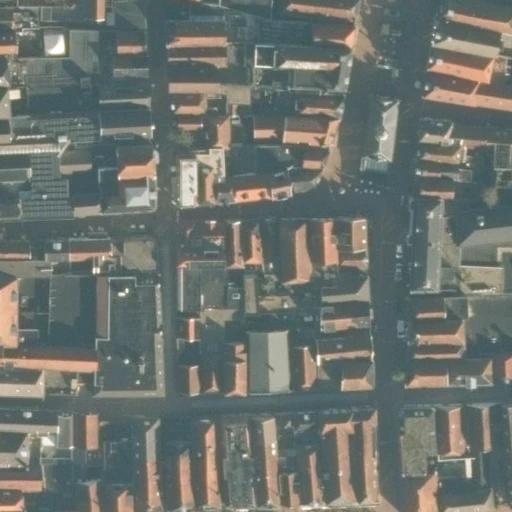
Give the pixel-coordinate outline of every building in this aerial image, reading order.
[(88,0),(88,18),(103,18),(103,0),(88,0)] [(143,26),(140,0),(118,0),(112,1),(112,17),(113,27),(143,26)] [(225,42),(244,43),(244,42),(259,42),(260,29),(239,29),(227,30),(227,34),(223,34),(223,19),(188,19),(188,2),(162,0),(164,20),(166,44),(174,43),(225,42)] [(270,17),(270,0),(217,0),(217,5),(269,19),(270,17)] [(354,19),(357,0),(279,0),(278,14),(313,17),(347,18),(354,19)] [(511,4),(486,0),(438,0),(435,17),(511,30),(511,4)] [(18,7),(13,7),(9,6),(0,6),(0,28),(38,27),(37,7),(18,7)] [(511,30),(435,17),(431,41),(511,56),(511,30)] [(272,42),(348,44),(350,44),(353,23),(346,22),(312,22),(312,21),(263,20),(262,42),(272,42)] [(14,30),(0,29),(0,52),(15,52),(14,30)] [(97,30),(97,41),(116,41),(116,49),(104,49),(104,55),(145,54),(143,30),(97,30)] [(511,56),(431,41),(426,67),(477,78),(511,83),(511,56)] [(243,65),(244,43),(225,42),(174,43),(166,44),(168,65),(176,65),(217,65),(243,65)] [(249,83),(249,88),(294,90),(294,89),(341,91),(342,85),(343,85),(350,44),(348,44),(272,42),(262,42),(259,42),(244,42),(244,43),(243,65),(245,65),(245,83),(249,83)] [(146,54),(145,54),(104,55),(104,64),(112,65),(112,75),(111,75),(112,77),(147,76),(146,54)] [(249,88),(249,83),(245,83),(217,83),(217,65),(176,65),(168,65),(170,90),(180,89),(216,89),(216,92),(226,92),(226,96),(226,101),(227,101),(249,102),(249,88)] [(511,83),(477,78),(426,67),(422,94),(473,102),(486,104),(511,107),(511,83)] [(0,116),(26,114),(32,114),(33,113),(54,111),(99,109),(98,110),(103,110),(103,109),(103,86),(103,81),(94,81),(94,73),(52,76),(52,72),(24,73),(25,86),(8,86),(0,86),(0,116)] [(147,83),(103,86),(103,109),(149,107),(147,83)] [(281,136),(284,114),(293,114),(337,117),(342,91),(341,91),(294,89),(294,90),(249,88),(249,102),(249,115),(249,116),(252,116),(252,124),(251,125),(252,129),(253,138),(281,136)] [(216,89),(180,89),(170,90),(171,115),(173,115),(199,115),(204,115),(216,115),(216,108),(206,108),(205,96),(208,97),(220,97),(226,96),(226,92),(216,92),(216,89)] [(359,170),(388,173),(397,97),(394,96),(394,97),(389,97),(389,96),(386,96),(379,96),(379,95),(376,95),(371,95),(371,94),(368,94),(359,170)] [(249,102),(227,101),(226,101),(225,116),(228,116),(237,116),(242,115),(249,115),(249,102)] [(103,109),(103,110),(98,110),(100,138),(151,136),(149,107),(103,109)] [(0,116),(0,150),(57,147),(73,146),(73,139),(100,138),(98,110),(99,109),(54,111),(33,113),(32,114),(26,114),(0,116)] [(281,139),(330,141),(337,117),(293,114),(284,114),(281,136),(281,139)] [(199,115),(173,115),(171,115),(173,129),(200,128),(200,120),(199,115)] [(206,147),(229,146),(228,116),(225,116),(216,115),(204,115),(206,147)] [(229,146),(243,145),(243,144),(242,120),(237,120),(237,116),(228,116),(229,146)] [(450,124),(450,120),(418,118),(416,140),(417,140),(459,143),(465,143),(466,138),(460,137),(461,125),(450,124)] [(461,125),(460,137),(466,138),(465,143),(484,144),(485,127),(461,125)] [(511,129),(485,127),(484,144),(484,150),(487,150),(486,191),(511,192),(511,129)] [(459,143),(417,140),(415,156),(457,160),(456,166),(463,166),(466,156),(464,156),(465,143),(459,143)] [(267,170),(286,166),(324,158),(329,144),(279,142),(243,144),(243,145),(229,146),(229,148),(230,148),(230,159),(234,159),(235,174),(267,170)] [(113,175),(153,174),(151,143),(150,143),(111,145),(113,175)] [(415,156),(414,176),(469,179),(484,180),(483,171),(484,150),(484,144),(465,143),(464,156),(466,156),(463,166),(456,166),(457,160),(415,156)] [(59,177),(66,177),(67,194),(72,194),(99,193),(114,192),(113,175),(111,145),(57,147),(59,177)] [(230,148),(229,148),(229,146),(206,147),(201,147),(201,152),(195,152),(195,197),(195,199),(195,202),(212,201),(212,180),(223,179),(222,159),(230,159),(230,148)] [(0,179),(27,178),(29,178),(59,177),(57,147),(0,150),(0,179)] [(195,197),(195,152),(175,152),(175,177),(171,177),(171,199),(173,203),(175,203),(195,202),(195,199),(195,197)] [(321,166),(324,158),(286,166),(289,191),(301,188),(313,186),(322,166),(321,166)] [(234,159),(230,159),(222,159),(223,179),(212,180),(212,201),(236,198),(235,174),(234,159)] [(289,191),(286,166),(267,170),(270,195),(289,191)] [(270,195),(267,170),(235,174),(236,198),(270,195)] [(114,192),(99,193),(100,210),(149,207),(154,201),(153,174),(113,175),(114,192)] [(469,179),(414,176),(413,195),(451,197),(461,198),(483,198),(484,180),(469,179)] [(18,197),(19,214),(73,212),(72,194),(67,194),(66,177),(59,177),(29,178),(30,196),(18,197)] [(27,178),(0,179),(0,214),(19,214),(18,197),(30,196),(29,178),(27,178)] [(92,211),(100,210),(99,193),(72,194),(73,212),(92,211)] [(511,202),(461,208),(461,198),(451,197),(413,195),(409,288),(417,288),(436,288),(436,289),(453,288),(454,294),(464,293),(500,291),(500,290),(511,289),(511,202)] [(335,217),(336,248),(364,246),(363,216),(335,217)] [(309,262),(307,217),(279,218),(279,242),(276,242),(278,272),(279,283),(309,281),(309,262)] [(335,217),(307,217),(309,262),(336,261),(336,248),(335,217)] [(240,219),(242,262),(243,274),(262,273),(259,218),(240,219)] [(262,273),(278,272),(276,242),(275,218),(259,218),(262,273)] [(225,227),(225,263),(226,275),(243,274),(242,262),(240,219),(225,219),(225,227)] [(175,244),(223,242),(222,228),(222,220),(174,220),(175,244)] [(121,273),(120,270),(119,254),(110,254),(109,237),(107,237),(106,233),(87,233),(87,237),(67,238),(68,256),(69,267),(69,273),(121,273)] [(110,254),(119,254),(120,270),(149,267),(157,267),(156,259),(157,259),(155,242),(156,242),(156,240),(154,240),(149,235),(149,234),(109,237),(110,254)] [(49,257),(68,256),(67,238),(43,239),(43,257),(49,257)] [(0,240),(0,257),(43,257),(43,239),(28,240),(0,240)] [(175,244),(175,265),(224,263),(223,242),(175,244)] [(336,261),(336,267),(365,266),(364,246),(336,248),(336,261)] [(49,257),(49,261),(55,267),(69,267),(68,256),(49,257)] [(0,274),(47,274),(49,274),(49,261),(49,257),(43,257),(0,257),(0,274)] [(336,261),(309,262),(309,281),(279,283),(278,272),(262,273),(262,280),(263,280),(266,280),(266,295),(295,293),(294,289),(322,287),(337,286),(336,272),(350,270),(366,270),(365,266),(336,267),(336,261)] [(175,265),(175,316),(198,316),(198,311),(204,311),(204,307),(243,306),(243,275),(243,274),(226,275),(225,263),(224,263),(175,265)] [(350,270),(336,272),(337,286),(322,287),(323,301),(367,299),(366,270),(350,270)] [(92,393),(162,392),(157,272),(149,273),(134,273),(133,273),(121,273),(69,273),(49,274),(47,274),(0,274),(0,342),(93,345),(92,393)] [(243,274),(243,275),(243,306),(244,306),(244,313),(257,313),(257,295),(266,295),(266,280),(263,280),(262,280),(262,273),(243,274)] [(269,312),(288,312),(289,325),(289,326),(319,324),(319,328),(324,328),(323,301),(322,287),(294,289),(295,293),(266,295),(257,295),(257,313),(269,312)] [(511,291),(500,292),(500,291),(464,293),(464,316),(464,338),(464,357),(488,357),(488,355),(511,354),(511,291)] [(464,293),(454,294),(449,294),(449,296),(441,296),(441,295),(409,297),(408,319),(464,316),(464,293)] [(342,326),(368,323),(367,299),(323,301),(324,328),(342,326)] [(198,316),(198,338),(199,354),(222,354),(222,361),(245,361),(244,342),(223,342),(223,319),(244,318),(244,316),(244,313),(244,306),(243,306),(204,307),(204,311),(198,311),(198,316)] [(291,388),(289,345),(288,328),(287,328),(287,326),(289,325),(288,312),(269,312),(270,329),(244,330),(245,342),(244,342),(245,361),(245,391),(291,388)] [(176,338),(198,338),(198,316),(175,316),(176,338)] [(407,341),(464,338),(464,316),(408,319),(407,341)] [(315,338),(315,344),(316,363),(339,360),(344,360),(362,357),(370,357),(368,323),(342,326),(343,336),(315,338)] [(287,328),(288,328),(289,345),(315,344),(315,338),(343,336),(342,326),(324,328),(319,328),(319,324),(289,326),(289,325),(287,326),(287,328)] [(177,392),(199,391),(199,354),(198,338),(176,338),(177,392)] [(406,358),(446,358),(464,357),(464,338),(407,341),(406,358)] [(92,393),(93,345),(0,342),(0,363),(76,365),(75,393),(92,393)] [(315,344),(289,345),(291,388),(291,389),(317,387),(316,363),(315,344)] [(199,354),(199,391),(222,391),(222,361),(222,354),(199,354)] [(511,354),(488,355),(488,357),(490,381),(511,379),(511,354)] [(446,382),(490,381),(488,357),(464,357),(446,358),(446,382)] [(370,358),(362,358),(352,359),(344,360),(345,385),(371,384),(370,358)] [(446,358),(406,358),(406,383),(446,382),(446,358)] [(345,385),(344,360),(339,360),(316,363),(317,387),(345,385)] [(245,361),(222,361),(222,391),(245,391),(245,361)] [(75,393),(76,365),(0,363),(0,391),(42,393),(42,392),(75,393)] [(511,401),(499,403),(500,411),(503,445),(507,497),(508,505),(511,504),(511,401)] [(500,411),(499,403),(466,404),(467,416),(468,456),(469,480),(470,480),(471,487),(471,489),(490,487),(486,447),(503,445),(500,411)] [(461,404),(431,405),(434,458),(468,456),(467,416),(462,416),(461,412),(461,404)] [(399,468),(434,468),(434,458),(431,405),(414,406),(414,405),(403,405),(403,406),(401,406),(400,407),(398,408),(397,410),(397,412),(397,422),(397,424),(399,468)] [(0,406),(0,428),(40,430),(39,460),(71,462),(70,443),(70,411),(56,409),(39,408),(0,406)] [(374,442),(373,406),(349,408),(355,499),(376,498),(374,463),(374,442)] [(349,408),(317,410),(324,500),(355,499),(349,408)] [(292,412),(296,461),(299,501),(324,500),(317,410),(292,412)] [(70,443),(100,444),(99,426),(99,414),(70,411),(70,443)] [(273,413),(250,414),(256,502),(282,501),(280,463),(296,461),(292,412),(273,413)] [(256,502),(250,414),(250,413),(218,415),(218,423),(224,495),(225,502),(256,502)] [(131,428),(130,416),(99,414),(99,426),(131,428)] [(190,416),(191,439),(194,503),(220,502),(220,494),(215,423),(214,415),(190,416)] [(130,416),(131,428),(131,511),(138,511),(160,508),(157,416),(130,416)] [(131,511),(131,428),(99,426),(100,444),(100,464),(100,477),(100,511),(131,511)] [(39,460),(40,430),(0,428),(0,461),(38,463),(39,460)] [(194,508),(194,503),(191,439),(165,439),(168,507),(187,504),(188,509),(194,508)] [(100,511),(100,477),(84,479),(84,465),(100,464),(100,444),(70,443),(71,462),(71,467),(71,479),(73,479),(74,490),(76,509),(76,511),(100,511)] [(434,468),(399,468),(401,511),(436,511),(436,490),(471,487),(470,480),(469,480),(468,456),(434,458),(434,468)] [(39,460),(38,463),(0,461),(0,486),(32,488),(40,488),(74,490),(73,479),(71,479),(71,467),(71,462),(39,460)] [(282,501),(299,501),(296,461),(280,463),(282,501)] [(0,511),(21,511),(32,511),(32,488),(0,486),(0,511)] [(471,487),(436,490),(436,511),(443,511),(492,507),(490,487),(471,489),(471,487)] [(32,488),(32,511),(21,511),(53,511),(54,510),(76,509),(74,490),(40,488),(32,488)]
